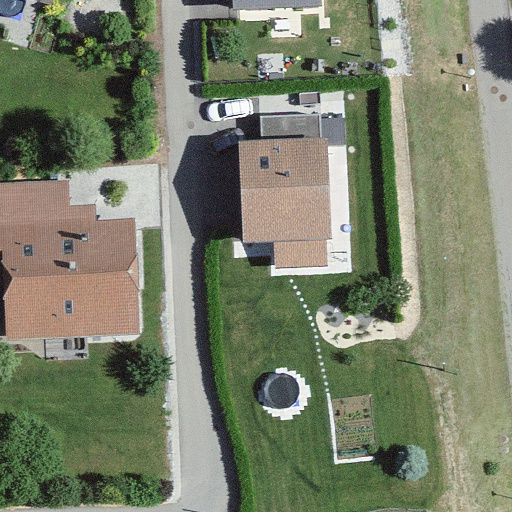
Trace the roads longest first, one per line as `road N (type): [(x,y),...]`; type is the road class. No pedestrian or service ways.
road 1 (residential): [(197,511),(166,0)]
road 2 (residential): [(511,246),(486,0)]
